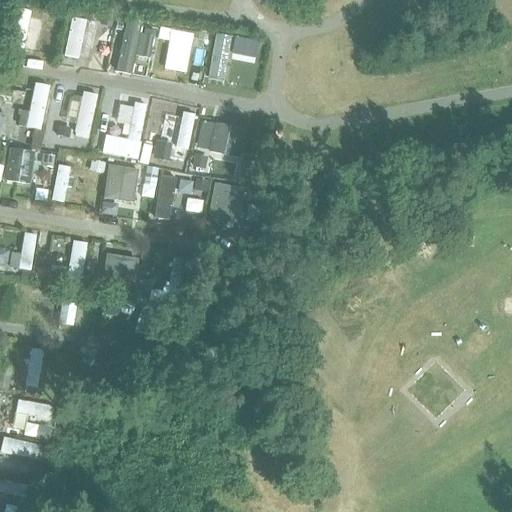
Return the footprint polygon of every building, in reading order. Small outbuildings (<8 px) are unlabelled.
[(12,46),(38,48),(41,10),(14,8),(12,46)] [(65,55),(84,57),(88,15),(69,13),(65,55)] [(120,68),(137,69),(140,19),(123,18),(120,68)] [(216,31),(212,75),(228,77),(230,56),(258,59),(261,36),(216,31)] [(191,69),(193,39),(169,37),(167,67),(191,69)] [(38,78),(26,122),(41,127),(53,83),(38,78)] [(94,134),(98,89),(82,88),(78,133),(94,134)] [(113,91),(112,100),(124,102),(118,133),(143,138),(150,98),(113,91)] [(176,156),(190,158),(196,109),(182,108),(176,156)] [(242,154),(249,125),(204,115),(198,143),(242,154)] [(58,131),(69,134),(73,120),(62,117),(58,131)] [(136,154),(138,141),(124,139),(122,151),(136,154)] [(10,180),(33,181),(35,146),(13,144),(10,180)] [(42,150),(42,166),(55,166),(55,150),(42,150)] [(91,170),(105,172),(107,159),(93,157),(91,170)] [(138,199),(140,163),(109,162),(107,198),(138,199)] [(68,201),(71,164),(57,163),(55,200),(68,201)] [(161,172),(158,212),(174,213),(176,173),(161,172)] [(178,178),(178,205),(200,205),(199,178),(178,178)] [(213,215),(245,217),(247,184),(215,182),(213,215)] [(249,204),(249,219),(261,219),(261,203),(249,204)] [(26,231),(22,255),(35,257),(39,233),(26,231)] [(85,271),(90,240),(75,238),(70,268),(85,271)] [(0,259),(9,259),(9,246),(0,245),(0,259)] [(138,281),(139,253),(108,251),(106,279),(138,281)] [(171,257),(170,288),(152,287),(151,299),(184,301),(186,258),(171,257)] [(63,296),(61,324),(77,325),(79,297),(63,296)] [(103,310),(102,324),(123,325),(123,311),(103,310)] [(42,386),(45,347),(31,346),(28,385),(42,386)] [(55,418),(58,402),(20,396),(17,412),(55,418)] [(40,434),(41,421),(28,420),(27,433),(40,434)] [(0,449),(0,450),(46,462),(50,443),(5,431),(0,449)] [(0,489),(27,494),(29,481),(15,478),(16,473),(0,469),(0,489)] [(10,508),(21,509),(21,500),(10,500),(10,495),(0,494),(0,508),(10,509),(10,508)]
